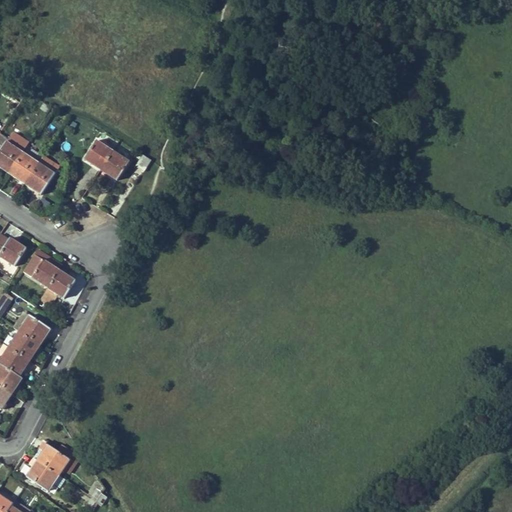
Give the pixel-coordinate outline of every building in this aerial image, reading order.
[(27,103),(31,97),(26,94),(22,99),(27,103)] [(22,153),(29,142),(13,132),(9,140),(7,142),(6,142),(0,150),(0,169),(1,168),(8,173),(22,153)] [(0,150),(6,142),(7,142),(9,140),(0,134),(0,150)] [(102,167),(112,151),(96,141),(83,160),(92,165),(94,162),(102,167)] [(118,178),(129,162),(112,151),(102,167),(100,170),(108,175),(110,172),(118,178)] [(26,181),(38,163),(22,153),(8,173),(17,179),(19,176),(26,181)] [(137,167),(144,156),(143,155),(140,160),(136,166),(137,167)] [(144,172),(151,160),(144,156),(137,167),(144,172)] [(102,167),(94,162),(92,165),(100,170),(102,167)] [(41,195),(54,174),(38,163),(26,181),(25,184),(41,195)] [(118,178),(110,172),(108,175),(116,181),(118,178)] [(25,248),(9,238),(8,240),(0,234),(0,256),(14,265),(25,248)] [(32,277),(43,260),(34,254),(23,271),(32,277)] [(47,287),(59,270),(43,260),(32,277),(47,287)] [(63,298),(74,280),(59,270),(47,287),(40,299),(50,306),(58,295),(63,298)] [(19,331),(29,315),(23,311),(13,327),(19,331)] [(49,328),(29,315),(19,331),(39,344),(49,328)] [(28,360),(39,344),(19,331),(8,347),(28,360)] [(0,359),(8,347),(3,343),(0,348),(0,359)] [(18,376),(28,360),(8,347),(0,359),(0,363),(1,364),(18,376)] [(0,386),(11,394),(21,378),(1,364),(0,365),(0,386)] [(0,409),(11,394),(0,386),(0,409)] [(68,459),(44,443),(33,458),(58,475),(68,459)] [(70,475),(78,459),(72,456),(63,472),(70,475)] [(47,490),(58,475),(33,458),(29,465),(32,466),(26,477),(47,490)] [(101,493),(104,488),(98,479),(87,494),(92,497),(96,500),(101,493)] [(101,505),(106,496),(101,493),(96,500),(95,502),(101,505)] [(6,511),(10,506),(12,503),(0,495),(0,511),(6,511)] [(95,502),(96,500),(92,497),(87,505),(91,508),(95,502)]
